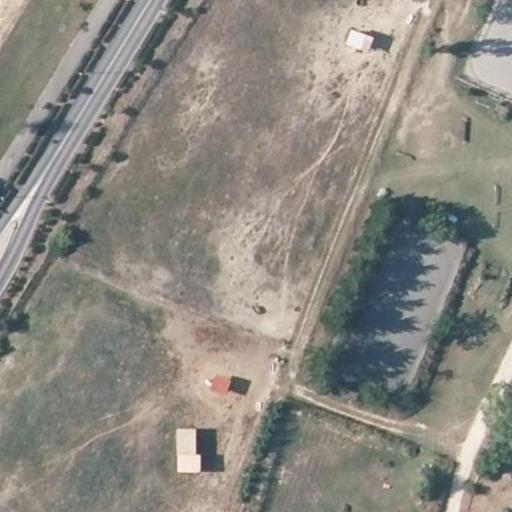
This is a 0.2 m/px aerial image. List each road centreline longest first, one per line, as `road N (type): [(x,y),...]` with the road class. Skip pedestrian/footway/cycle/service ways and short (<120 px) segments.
road 1 (tertiary): [(0,286),(41,194),(159,0)]
road 2 (tertiary): [(142,0),(0,221)]
